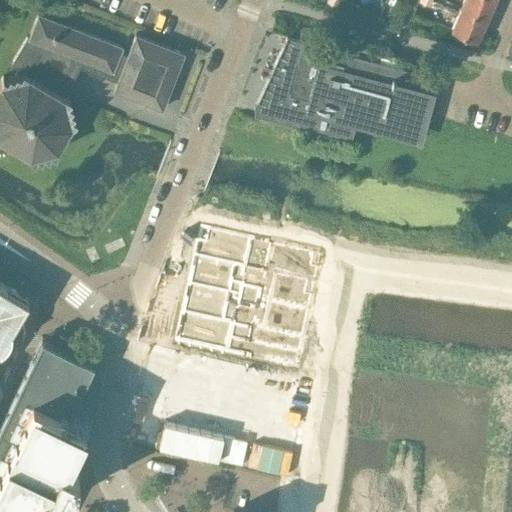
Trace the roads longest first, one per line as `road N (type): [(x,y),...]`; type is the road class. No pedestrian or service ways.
road 1 (residential): [(308,511),(338,278),(351,267),(511,284)]
road 2 (residential): [(109,313),(140,295),(250,0)]
road 3 (residential): [(129,511),(106,463),(122,353),(109,313)]
road 4 (residential): [(109,313),(0,236)]
